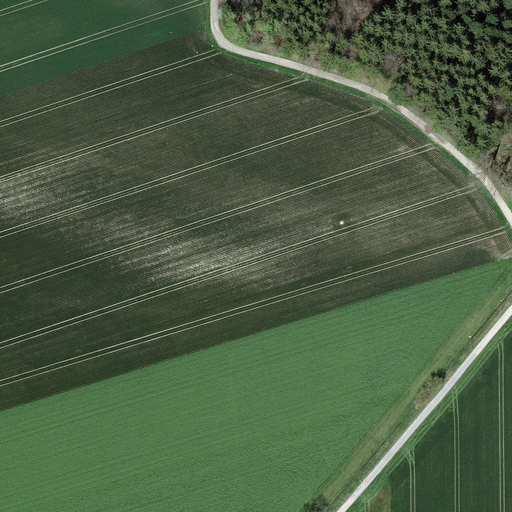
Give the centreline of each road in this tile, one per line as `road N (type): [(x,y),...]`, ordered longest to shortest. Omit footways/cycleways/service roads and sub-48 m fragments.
road 1 (track): [(215,0),(218,31),(231,46),(331,73),(400,105),(474,167),(511,220)]
road 2 (track): [(511,317),(341,511)]
